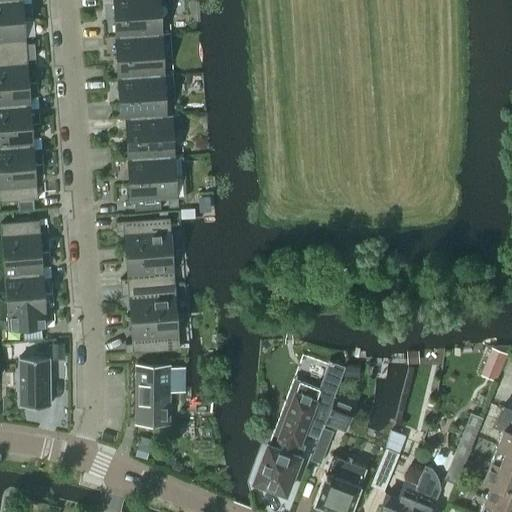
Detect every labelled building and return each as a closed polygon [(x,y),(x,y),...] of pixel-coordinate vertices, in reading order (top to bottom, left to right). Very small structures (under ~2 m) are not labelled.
[(0,0),(0,20),(18,20),(17,5),(23,5),(22,0),(0,0)] [(113,0),(115,36),(114,37),(156,35),(154,0),(113,0)] [(0,20),(0,53),(33,51),(33,43),(26,43),(25,37),(20,38),(18,20),(0,20)] [(158,76),(156,35),(114,37),(114,38),(115,38),(117,77),(116,77),(116,78),(158,76)] [(34,59),(33,51),(0,53),(0,85),(23,84),(22,66),(27,66),(27,60),(34,59)] [(161,116),(158,76),(116,78),(116,79),(117,79),(119,118),(118,118),(118,119),(120,119),(125,119),(125,118),(161,116)] [(24,99),(23,84),(0,85),(0,106),(30,104),(30,98),(24,99)] [(0,126),(26,125),(25,111),(30,110),(30,104),(0,106),(0,126)] [(161,117),(161,116),(125,118),(125,119),(127,158),(126,158),(126,159),(169,157),(166,117),(161,117)] [(27,139),(26,125),(0,126),(0,147),(33,145),(33,139),(27,139)] [(0,167),(29,166),(28,151),(33,151),(33,145),(0,147),(0,167)] [(171,199),(169,157),(126,159),(126,160),(127,160),(130,200),(128,200),(129,201),(131,201),(130,201),(133,200),(134,211),(160,210),(159,199),(171,199)] [(30,184),(29,166),(0,167),(0,201),(17,200),(18,211),(34,209),(33,199),(37,198),(36,183),(30,184)] [(129,236),(131,254),(166,251),(165,233),(170,233),(169,218),(115,222),(116,231),(123,230),(123,237),(129,236)] [(3,256),(36,254),(34,236),(40,235),(38,220),(0,223),(3,256)] [(120,287),(174,283),(173,269),(167,269),(166,251),(131,254),(132,272),(126,272),(126,278),(120,279),(120,287)] [(37,268),(36,254),(3,256),(4,276),(43,273),(42,268),(37,268)] [(6,297),(39,294),(38,280),(43,279),(43,273),(4,276),(6,297)] [(135,319),(171,316),(170,298),(175,298),(174,283),(120,287),(121,296),(128,295),(128,301),(134,301),(135,319)] [(275,284),(260,285),(260,313),(268,312),(268,300),(275,300),(275,284)] [(40,312),(39,294),(6,297),(8,330),(25,329),(25,338),(40,337),(39,328),(47,327),(45,312),(40,312)] [(171,316),(135,319),(137,337),(131,337),(131,343),(124,344),(125,353),(179,349),(178,334),(172,334),(171,316)] [(64,343),(51,343),(51,360),(64,359),(64,343)] [(505,354),(492,349),(482,375),(495,380),(505,354)] [(19,357),(19,406),(49,405),(48,357),(19,357)] [(169,365),(136,365),(135,422),(169,423),(169,391),(184,391),(184,368),(169,368),(169,365)] [(268,444),(253,482),(286,494),(304,444),(299,443),(309,416),(323,422),(333,396),(334,393),(318,387),(300,380),(274,447),(268,444)] [(333,396),(323,422),(345,430),(354,404),(333,396)] [(511,432),(511,411),(500,407),(493,425),(503,429),(511,432)] [(455,483),(482,418),(469,413),(443,478),(455,483)] [(322,427),(310,459),(320,463),(332,431),(322,427)] [(511,511),(511,432),(503,429),(482,480),(490,484),(478,511),(511,511)] [(139,443),(135,456),(146,459),(150,447),(139,443)] [(383,490),(398,454),(385,448),(370,485),(383,490)] [(360,485),(367,467),(332,454),(326,472),(324,472),(313,503),(335,511),(350,511),(361,486),(360,485)] [(424,464),(416,485),(418,486),(408,511),(428,511),(431,505),(436,493),(439,487),(431,470),(424,464)] [(408,511),(418,486),(416,485),(406,481),(399,499),(386,494),(379,511),(408,511)]
